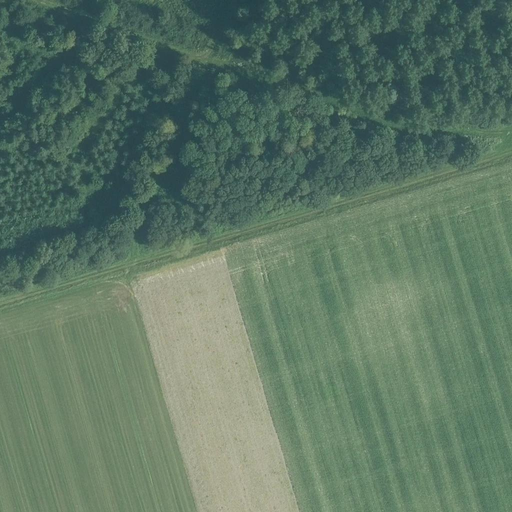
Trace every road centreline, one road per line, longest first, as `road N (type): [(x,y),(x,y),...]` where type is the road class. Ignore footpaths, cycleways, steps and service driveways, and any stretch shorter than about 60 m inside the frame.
road 1 (track): [(511,133),(358,112),(206,57),(120,268),(0,302)]
road 2 (track): [(56,0),(206,57),(232,0)]
